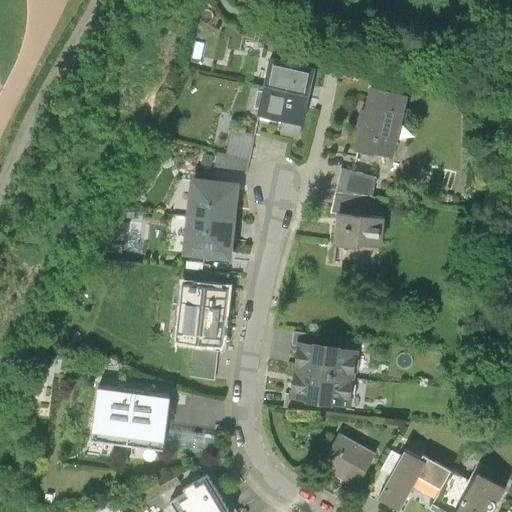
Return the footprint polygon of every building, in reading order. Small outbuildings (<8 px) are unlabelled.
[(271,59),(265,86),(309,95),(315,68),(271,59)] [(451,76),(431,74),(430,85),(436,85),(435,91),(448,93),(451,76)] [(304,122),(309,95),(265,86),(260,112),(304,122)] [(412,95),(375,86),(369,110),(365,109),(360,127),(364,127),(359,147),(396,156),(412,95)] [(257,134),(234,129),(228,154),(219,152),(216,165),(249,172),(257,134)] [(381,178),(347,170),(341,193),(344,193),(337,212),(345,213),(375,217),(381,199),(377,198),(381,178)] [(219,181),(199,179),(196,216),(238,221),(242,188),(219,186),(219,181)] [(391,219),(375,217),(345,213),(340,246),(386,252),(391,219)] [(235,251),(238,221),(196,216),(192,252),(211,254),(213,249),(235,251)] [(176,338),(206,342),(219,343),(221,344),(227,290),(182,285),(176,338)] [(297,346),(298,343),(319,346),(320,336),(293,332),(291,345),(297,346)] [(193,347),(190,376),(214,379),(219,343),(206,342),(205,348),(193,347)] [(297,346),(294,372),(353,380),(357,351),(319,346),(298,343),(297,346)] [(349,409),(353,380),(294,372),(290,401),(349,409)] [(125,447),(132,392),(97,387),(89,443),(125,447)] [(168,397),(132,392),(125,447),(161,452),(168,397)] [(340,432),(320,469),(356,488),(376,452),(340,432)] [(406,450),(378,499),(399,511),(419,477),(427,462),(420,458),(406,450)] [(422,454),(420,458),(427,462),(419,477),(439,489),(450,470),(422,454)] [(429,508),(434,511),(433,511),(486,511),(492,503),(496,506),(502,496),(505,490),(476,474),(454,511),(448,511),(431,502),(429,508)] [(183,490),(186,495),(170,503),(174,511),(226,511),(207,477),(183,490)]
